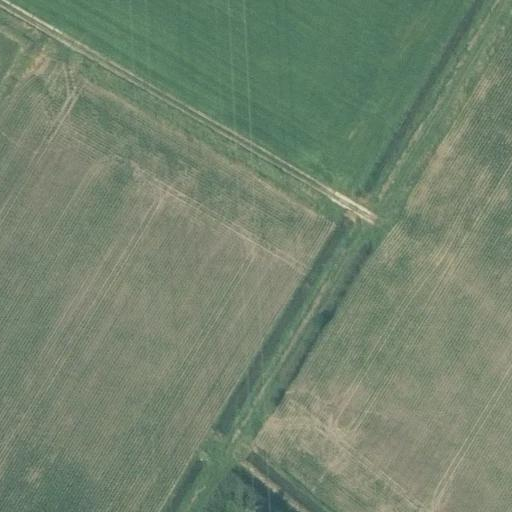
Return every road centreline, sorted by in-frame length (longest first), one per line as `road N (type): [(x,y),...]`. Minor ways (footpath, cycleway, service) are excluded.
road 1 (track): [(0,1),(376,219)]
road 2 (track): [(376,219),(189,511)]
road 3 (track): [(376,219),(507,0)]
